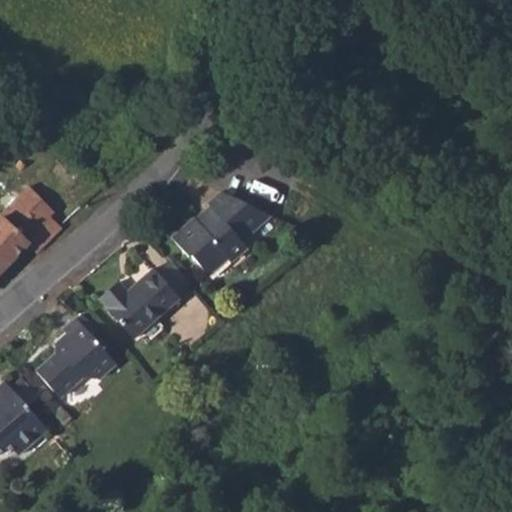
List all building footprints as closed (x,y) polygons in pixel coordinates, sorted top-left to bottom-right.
[(30,184),(0,216),(0,275),(31,242),(38,250),(62,224),(57,221),(50,213),(54,208),(30,184)] [(190,254),(207,273),(226,256),(230,260),(246,246),(240,239),(270,214),(222,191),(208,204),(211,208),(197,221),(195,218),(172,238),(188,256),(190,254)] [(175,294),(189,282),(170,260),(155,272),(175,294)] [(99,298),(133,337),(178,298),(175,294),(155,272),(152,269),(126,292),(118,282),(99,298)] [(36,371),(57,395),(81,376),(97,378),(114,362),(75,317),(62,329),(72,338),(67,344),(54,344),(54,355),(36,371)] [(0,449),(8,443),(17,453),(46,428),(7,380),(0,385),(0,449)]
